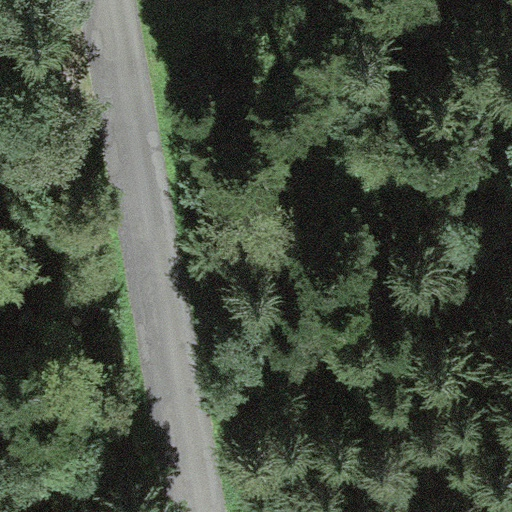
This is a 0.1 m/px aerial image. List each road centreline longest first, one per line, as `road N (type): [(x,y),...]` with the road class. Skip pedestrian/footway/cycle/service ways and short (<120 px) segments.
road 1 (tertiary): [(192,511),(105,0)]
road 2 (track): [(0,59),(111,37),(183,0)]
